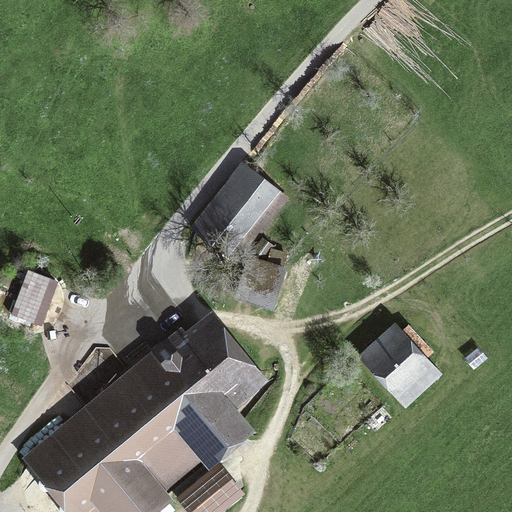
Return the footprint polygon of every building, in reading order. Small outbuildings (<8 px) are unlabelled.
[(243,163),(191,229),(237,265),(288,199),(243,163)] [(274,311),(287,269),(249,257),(236,299),(274,311)] [(58,283),(28,272),(11,317),(42,328),(58,283)] [(397,393),(427,365),(393,328),(368,351),(380,363),(374,368),(397,393)] [(183,336),(38,456),(84,511),(153,511),(166,501),(175,494),(179,498),(218,465),(215,461),(247,434),(224,405),(255,380),(213,329),(192,346),(183,336)] [(218,465),(179,498),(191,511),(221,511),(243,494),(218,465)]
